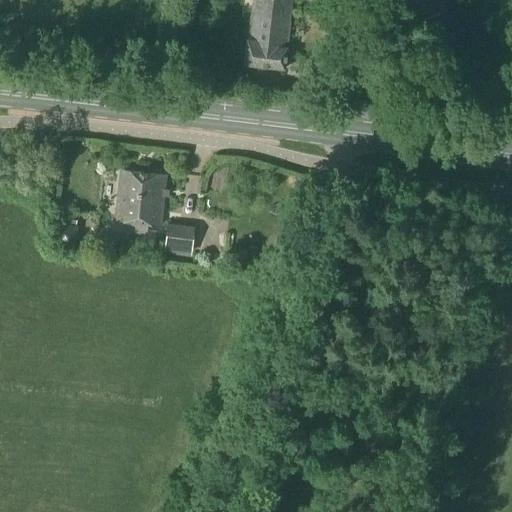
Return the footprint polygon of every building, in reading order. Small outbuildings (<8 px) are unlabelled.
[(284,70),(291,0),(252,0),(245,65),(284,70)] [(368,115),(375,109),(375,101),(370,94),(361,93),(354,99),(354,107),(360,115),(368,115)] [(161,226),(167,176),(120,171),(117,201),(119,201),(117,221),(161,226)] [(99,194),(99,179),(81,178),(81,193),(99,194)] [(168,225),(164,252),(178,254),(181,226),(168,225)] [(128,226),(116,232),(123,247),(136,241),(128,226)]
